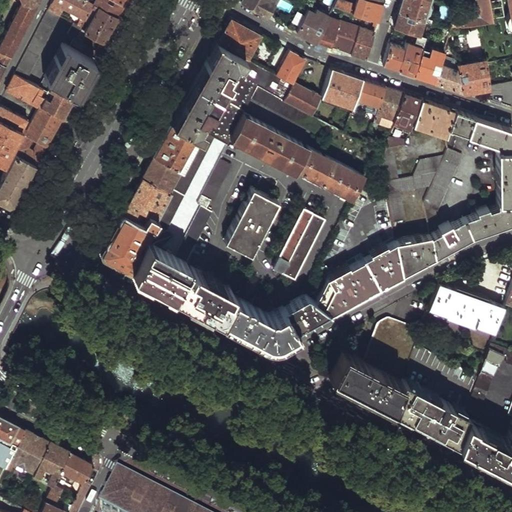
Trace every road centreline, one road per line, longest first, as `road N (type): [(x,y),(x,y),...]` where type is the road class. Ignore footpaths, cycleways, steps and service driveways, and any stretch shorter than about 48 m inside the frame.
road 1 (secondary): [(39,249),(181,0)]
road 2 (residential): [(511,232),(277,349),(264,368)]
road 3 (tertiary): [(511,499),(264,368)]
road 4 (tertiary): [(264,368),(39,249)]
road 5 (residential): [(368,67),(306,49),(218,0)]
road 6 (residential): [(121,439),(258,511)]
road 7 (residential): [(511,115),(368,67)]
road 8 (residential): [(0,370),(121,439)]
road 9 (residential): [(111,457),(0,399)]
